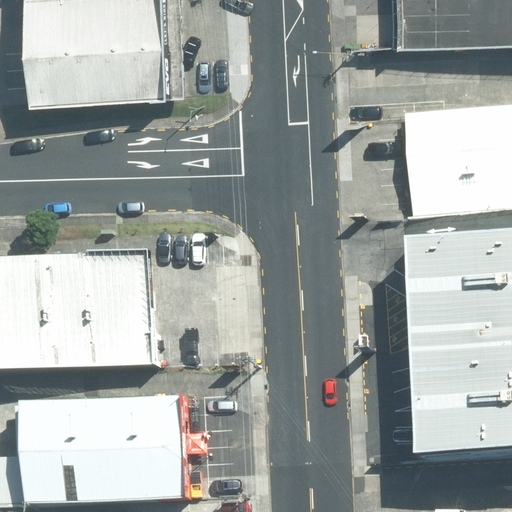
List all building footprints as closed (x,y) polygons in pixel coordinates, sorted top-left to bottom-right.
[(176,0),(38,0),(41,53),(43,88),(44,108),(182,102),(176,0)] [(511,0),(411,0),(413,36),(511,32),(511,0)] [(511,109),(413,115),(419,217),(511,211),(511,109)] [(511,235),(511,211),(419,217),(420,239),(430,239),(511,235)] [(511,449),(511,235),(430,239),(441,453),(511,449)] [(185,268),(0,277),(0,393),(191,384),(185,268)] [(219,511),(215,418),(57,426),(60,511),(219,511)]
